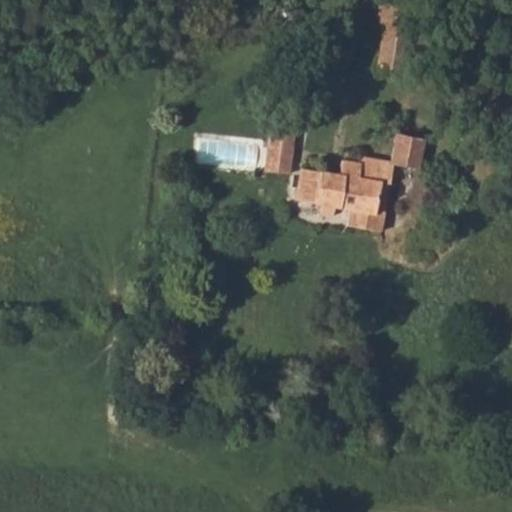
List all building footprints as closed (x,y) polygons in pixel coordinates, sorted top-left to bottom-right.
[(410,0),(375,0),(375,13),(386,16),(373,75),(398,78),(409,26),(405,25),(410,0)] [(352,47),(328,42),(322,69),(347,73),(352,47)] [(268,125),(267,143),(291,144),(292,126),(268,125)] [(396,134),(391,163),(418,168),(423,139),(396,134)] [(291,144),(267,143),(264,170),(289,172),(291,144)] [(294,200),(315,204),(320,205),(320,207),(319,210),(320,213),(321,215),(323,216),(325,217),(328,217),(330,216),(332,215),(333,212),(334,207),(375,215),(380,181),(358,177),(360,162),(340,159),(336,174),(299,168),(294,200)]
